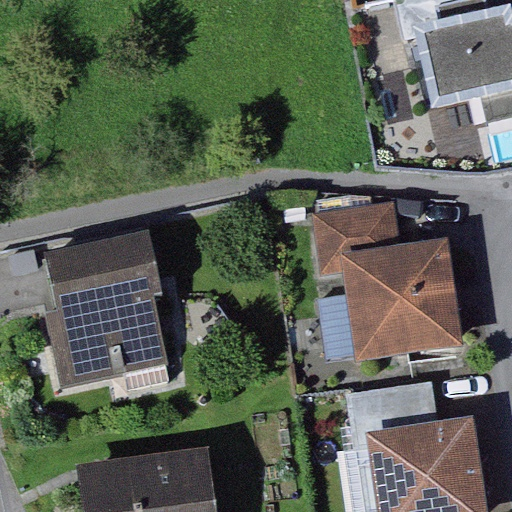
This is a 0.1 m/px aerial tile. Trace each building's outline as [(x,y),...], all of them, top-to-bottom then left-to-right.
[(511,19),(431,35),(446,114),(511,101),(511,19)] [(457,236),(351,247),(363,363),(469,353),(457,236)] [(153,252),(56,269),(78,390),(175,372),(153,252)] [(492,511),(481,426),(372,441),(382,511),(492,511)] [(220,511),(212,453),(91,470),(97,511),(220,511)]
